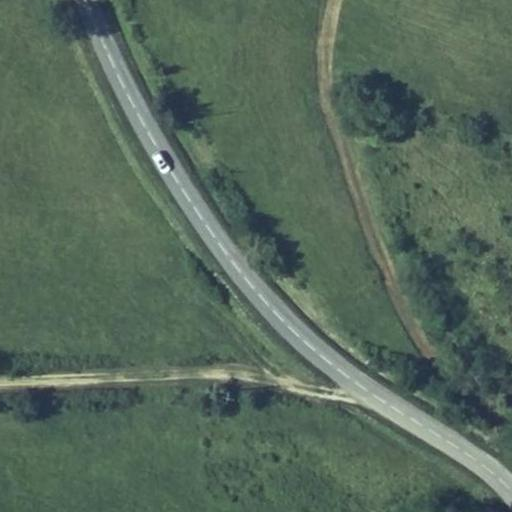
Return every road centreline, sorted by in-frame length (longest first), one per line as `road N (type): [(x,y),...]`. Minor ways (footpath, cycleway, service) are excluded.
road 1 (tertiary): [(511,494),(491,471),(326,360),(261,297),(159,149),(86,0)]
road 2 (track): [(360,386),(312,392),(196,373),(0,385)]
